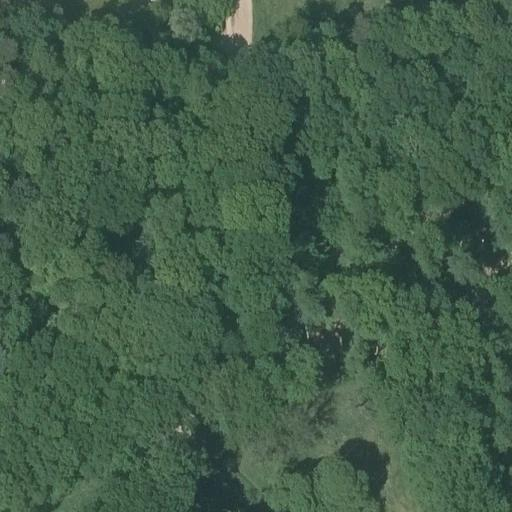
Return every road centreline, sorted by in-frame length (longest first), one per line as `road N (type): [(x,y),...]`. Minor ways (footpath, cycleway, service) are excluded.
road 1 (track): [(242,0),(233,245),(216,323)]
road 2 (track): [(198,380),(142,511)]
